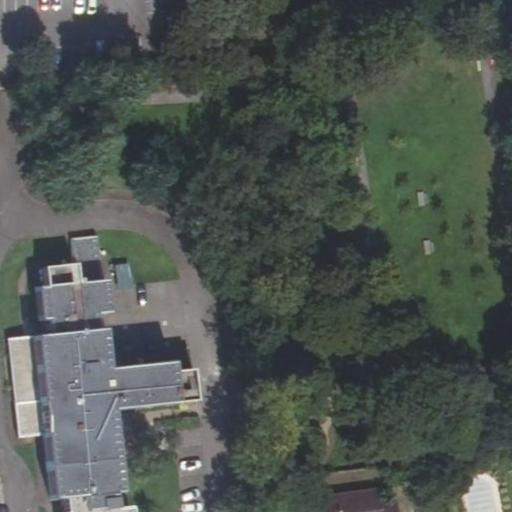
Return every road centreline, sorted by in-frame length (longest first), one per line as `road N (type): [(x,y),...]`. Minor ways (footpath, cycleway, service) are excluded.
road 1 (residential): [(12,224),(148,219),(175,243),(193,272),(230,511)]
road 2 (residential): [(121,0),(125,27),(0,28)]
